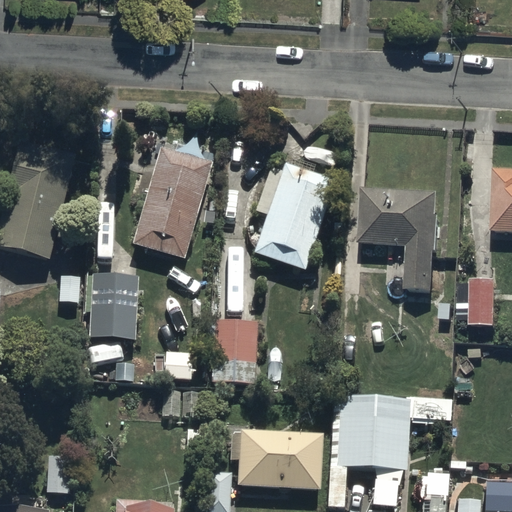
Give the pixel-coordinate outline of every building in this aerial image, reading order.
[(76,154),(19,140),(0,215),(0,251),(49,264),(76,154)] [(213,165),(160,150),(132,249),(185,263),(213,165)] [(287,164),(256,250),(309,269),(340,183),(287,164)] [(511,174),(492,174),(491,237),(511,237),(511,174)] [(439,193),(361,187),(357,242),(408,246),(404,289),(432,292),(439,193)] [(138,279),(90,277),(88,345),(136,347),(138,279)] [(81,281),(60,279),(58,306),(79,307),(81,281)] [(496,329),(497,283),(460,282),(459,304),(472,305),(471,329),(496,329)] [(258,327),(216,325),(213,387),(255,389),(258,327)] [(200,395),(161,394),(161,420),(200,421),(200,395)] [(410,404),(333,401),(330,470),(406,474),(410,404)] [(324,436),(241,434),(238,487),(322,492),(324,436)] [(72,463),(48,462),(46,500),(71,501),(72,463)] [(229,511),(232,478),(207,476),(204,511),(229,511)] [(511,511),(511,484),(483,483),(481,511),(511,511)]
